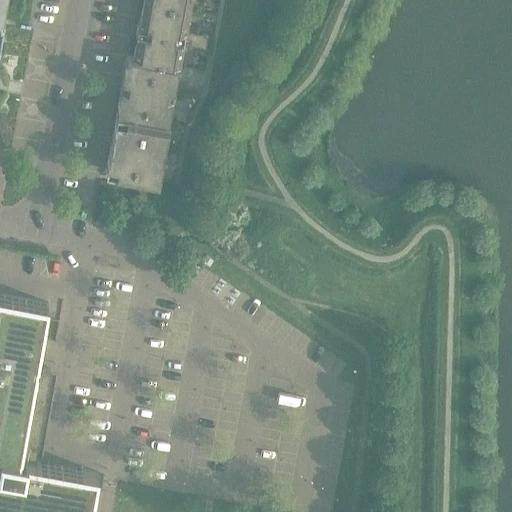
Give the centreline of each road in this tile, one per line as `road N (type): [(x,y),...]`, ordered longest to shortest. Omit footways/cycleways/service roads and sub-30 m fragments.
road 1 (residential): [(86,239),(48,456),(110,467)]
road 2 (unclassified): [(86,239),(147,261),(318,381)]
road 3 (unclassified): [(37,229),(72,35)]
